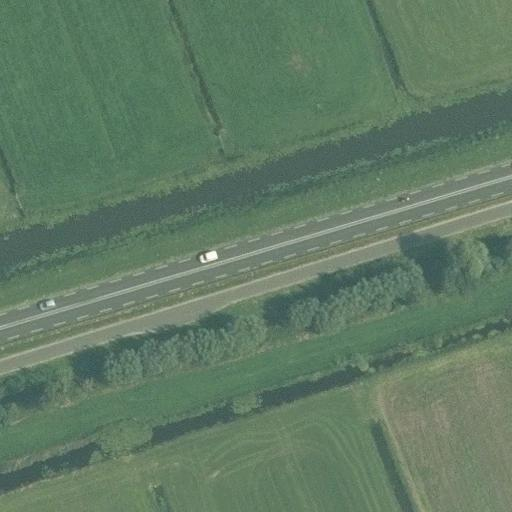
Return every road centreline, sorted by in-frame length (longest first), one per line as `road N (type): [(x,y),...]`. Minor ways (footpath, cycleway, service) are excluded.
road 1 (unclassified): [(0,353),(511,195)]
road 2 (primary): [(0,320),(511,165)]
